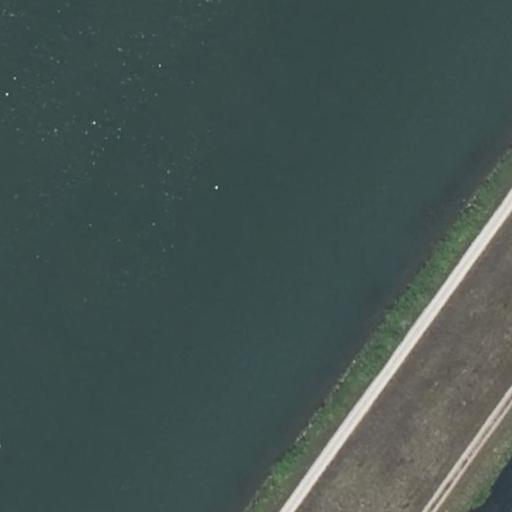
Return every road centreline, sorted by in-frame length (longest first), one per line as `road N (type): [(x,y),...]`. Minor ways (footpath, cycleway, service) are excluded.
road 1 (track): [(511,196),(284,511)]
road 2 (track): [(511,403),(432,511)]
